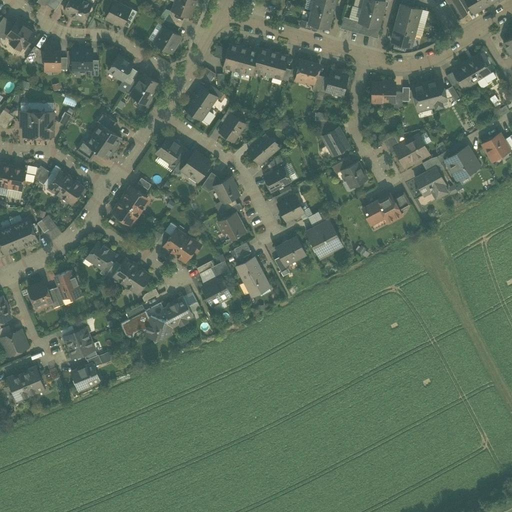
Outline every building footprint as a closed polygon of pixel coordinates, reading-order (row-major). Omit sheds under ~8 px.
[(55,10),(61,0),(47,0),(45,3),(55,10)] [(64,11),(83,21),(92,3),(85,0),(69,0),(68,3),(64,11)] [(195,0),(176,0),(172,11),(185,16),(189,18),(195,0)] [(332,15),(335,2),(326,0),(314,0),(312,9),(332,15)] [(364,0),(362,8),(382,13),(385,0),(383,0),(364,0)] [(462,3),(460,0),(454,0),(448,4),(452,9),(462,3)] [(467,0),(460,0),(462,3),(465,8),(467,11),(472,8),(467,0)] [(474,11),(485,4),(482,0),(467,0),(472,8),(473,9),(474,11)] [(115,21),(123,25),(123,24),(131,9),(131,8),(123,4),(121,7),(113,3),(106,18),(114,22),(115,21)] [(401,3),(398,16),(417,21),(421,8),(413,6),(401,3)] [(465,8),(462,3),(452,9),(455,14),(465,8)] [(123,24),(129,27),(137,11),(131,8),(131,9),(123,24)] [(379,26),(382,13),(362,8),(359,20),(362,21),(368,23),(375,25),(379,26)] [(467,11),(465,8),(455,14),(458,19),(468,13),(467,11)] [(328,27),(332,15),(312,9),(309,22),(318,25),(328,27)] [(172,11),(169,21),(175,24),(181,27),(185,16),(172,11)] [(0,21),(0,35),(1,36),(3,33),(7,35),(14,24),(4,16),(0,21)] [(340,28),(346,29),(349,18),(343,16),(340,28)] [(398,16),(394,28),(414,33),(417,21),(398,16)] [(172,30),(175,24),(169,21),(164,18),(161,24),(163,25),(164,25),(172,30)] [(346,29),(353,31),(356,19),(349,18),(346,29)] [(353,31),(359,33),(362,21),(359,20),(356,19),(353,31)] [(35,32),(23,24),(22,25),(16,21),(14,24),(7,35),(13,39),(10,42),(20,49),(22,45),(25,47),(35,32)] [(306,27),(317,30),(318,25),(309,22),(307,21),(306,27)] [(359,33),(365,34),(368,23),(362,21),(359,33)] [(365,34),(372,36),(375,25),(368,23),(365,34)] [(154,41),(172,52),(181,36),(172,30),(164,25),(163,25),(154,41)] [(379,26),(375,25),(372,36),(378,38),(381,26),(379,26)] [(411,46),(414,33),(394,28),(391,40),(395,41),(406,44),(411,46)] [(511,36),(503,42),(511,56),(511,36)] [(393,47),(405,50),(406,44),(395,41),(393,47)] [(223,67),(233,69),(239,46),(229,43),(228,48),(225,59),(223,67)] [(214,56),(225,59),(228,48),(217,45),(214,56)] [(26,59),(31,63),(40,49),(35,46),(26,59)] [(249,49),(239,46),(233,69),(242,72),(249,49)] [(52,70),(61,70),(61,58),(61,48),(45,47),(44,68),(52,68),(52,70)] [(259,47),(258,51),(253,71),(263,73),(269,50),(259,47)] [(91,69),(92,69),(92,59),(92,48),(73,48),(73,69),(91,69)] [(258,51),(249,49),(242,72),(252,75),(253,71),(258,51)] [(279,53),(269,50),(263,73),(272,76),(279,53)] [(289,55),(279,53),(272,76),(282,79),(285,67),(289,55)] [(108,70),(123,80),(131,67),(134,64),(118,54),(108,70)] [(480,54),(466,62),(477,80),(481,87),(488,83),(487,81),(495,76),(492,71),(491,72),(480,54)] [(314,83),(317,74),(319,64),(300,59),(295,78),(296,78),(314,83)] [(463,88),(477,80),(466,62),(452,70),(453,71),(459,81),(463,88)] [(123,80),(130,84),(137,73),(138,71),(131,67),(123,80)] [(199,76),(209,83),(215,73),(206,67),(199,76)] [(282,79),(288,80),(291,69),(285,67),(282,79)] [(325,90),(343,95),(349,76),(330,71),(328,77),(325,90)] [(447,87),(453,97),(457,94),(452,85),(459,81),(453,71),(446,75),(451,84),(447,87)] [(142,76),(137,73),(130,84),(126,91),(131,94),(142,76)] [(141,97),(148,101),(159,83),(143,74),(142,76),(131,94),(139,99),(141,97)] [(312,89),(318,91),(323,75),(317,74),(314,83),(312,89)] [(328,77),(323,75),(318,91),(325,93),(325,90),(328,77)] [(441,79),(425,83),(412,86),(418,110),(431,106),(435,105),(436,107),(443,105),(441,99),(447,98),(441,79)] [(394,101),(395,91),(395,82),(373,82),(372,101),(394,101)] [(216,97),(220,99),(224,94),(211,84),(207,89),(216,96),(216,97)] [(201,119),(201,118),(207,109),(216,97),(216,96),(207,89),(201,85),(185,108),(201,119)] [(402,107),(402,100),(403,91),(395,91),(394,101),(394,106),(402,107)] [(30,102),(30,108),(38,108),(41,111),(54,111),(54,102),(46,102),(44,103),(43,103),(41,102),(30,102)] [(220,120),(225,123),(232,113),(233,114),(236,109),(231,105),(220,120)] [(496,111),(499,116),(509,110),(506,105),(496,111)] [(53,135),(54,111),(41,111),(38,108),(30,108),(27,111),(21,111),(21,119),(24,119),(24,126),(24,132),(42,132),(42,135),(53,135)] [(4,109),(0,114),(0,125),(5,129),(14,116),(4,109)] [(213,113),(207,109),(201,118),(207,123),(213,113)] [(59,122),(66,125),(71,115),(65,111),(59,122)] [(101,123),(110,130),(117,121),(103,111),(96,121),(100,123),(101,123)] [(219,132),(233,141),(246,123),(233,114),(232,113),(225,123),(219,132)] [(314,120),(322,135),(336,127),(332,120),(314,120)] [(100,123),(94,133),(115,148),(117,146),(116,145),(121,137),(110,130),(101,123),(100,123)] [(322,135),(332,155),(339,151),(341,152),(344,151),(344,148),(349,146),(339,126),(336,127),(322,135)] [(250,140),(253,145),(263,137),(259,132),(250,140)] [(482,142),(493,161),(502,155),(501,154),(510,149),(504,139),(503,139),(498,132),(482,142)] [(113,151),(115,148),(94,133),(87,143),(86,143),(96,150),(107,158),(112,150),(113,151)] [(383,140),(389,151),(394,149),(394,148),(400,145),(394,135),(391,136),(383,140)] [(394,149),(403,166),(428,152),(419,135),(400,145),(394,148),(394,149)] [(170,162),(182,146),(168,136),(156,153),(170,162)] [(248,150),(259,163),(279,147),(275,143),(276,141),(273,137),(270,137),(266,141),(263,137),(253,145),(248,150)] [(76,149),(90,159),(96,150),(86,143),(87,143),(83,140),(76,149)] [(167,166),(173,170),(188,150),(182,146),(170,162),(167,166)] [(446,159),(458,179),(467,173),(469,174),(472,172),(473,170),(480,166),(475,157),(473,159),(466,146),(452,155),(445,159),(446,159)] [(448,149),(436,156),(440,162),(446,159),(445,159),(452,155),(448,149)] [(192,153),(188,150),(173,170),(178,174),(181,170),(192,153)] [(193,173),(198,177),(201,176),(205,170),(205,169),(210,161),(203,156),(202,156),(198,153),(198,152),(196,151),(194,151),(192,153),(181,170),(190,176),(193,173)] [(268,163),(273,171),(284,165),(278,155),(268,163)] [(332,166),(336,173),(342,170),(341,169),(353,163),(350,156),(332,166)] [(444,168),(440,162),(436,156),(431,158),(422,162),(427,171),(436,166),(438,171),(444,168)] [(350,178),(354,186),(367,178),(358,160),(353,163),(341,169),(342,170),(347,180),(350,178)] [(0,186),(8,187),(12,166),(0,163),(0,182),(1,182),(0,186)] [(27,164),(26,169),(24,179),(30,180),(33,176),(40,167),(27,164)] [(33,176),(39,181),(46,168),(41,165),(40,167),(33,176)] [(267,186),(271,193),(277,189),(276,188),(291,181),(284,165),(273,171),(263,176),(268,186),(267,186)] [(22,190),(24,179),(26,169),(12,166),(8,187),(22,190)] [(432,191),(436,198),(447,191),(444,184),(445,183),(438,171),(436,166),(427,171),(428,172),(415,179),(424,195),(432,191)] [(52,173),(46,168),(39,181),(44,184),(52,173)] [(53,190),(61,196),(72,179),(60,170),(49,185),(54,188),(53,190)] [(214,185),(220,181),(217,176),(211,171),(201,186),(208,191),(215,187),(214,185)] [(193,173),(190,176),(197,181),(201,176),(198,177),(193,173)] [(215,187),(223,203),(234,197),(239,195),(233,183),(234,183),(231,176),(220,181),(214,185),(215,187)] [(138,182),(148,189),(151,184),(141,177),(138,182)] [(84,187),(72,179),(61,196),(72,204),(84,187)] [(131,185),(122,199),(140,211),(146,203),(144,202),(147,197),(131,185)] [(275,196),(279,203),(295,195),(291,188),(275,196)] [(393,198),(399,210),(410,204),(403,192),(393,198)] [(385,217),(388,222),(402,214),(399,210),(393,198),(391,193),(365,207),(371,219),(383,213),(385,217)] [(299,214),(300,214),(304,212),(303,210),(295,194),(295,195),(279,203),(278,204),(287,221),(295,216),(296,218),(300,215),(299,214)] [(223,203),(227,209),(237,204),(234,197),(223,203)] [(134,220),(140,211),(122,199),(112,212),(129,224),(132,219),(134,220)] [(240,202),(237,204),(227,209),(225,210),(228,215),(235,211),(235,212),(243,208),(240,202)] [(309,207),(303,210),(304,212),(300,214),(303,219),(308,217),(312,214),(309,207)] [(217,221),(228,240),(246,231),(235,212),(235,211),(228,215),(217,221)] [(313,226),(314,228),(324,222),(323,221),(318,211),(312,214),(308,217),(313,226)] [(371,224),(385,217),(383,213),(371,219),(369,220),(371,224)] [(47,216),(42,219),(49,229),(51,231),(57,226),(48,214),(47,216)] [(22,222),(12,226),(21,247),(38,240),(29,218),(22,221),(22,222)] [(324,222),(330,222),(342,245),(332,250),(330,248),(320,253),(309,233),(314,228),(313,226),(305,230),(320,259),(333,252),(333,251),(344,245),(329,218),(323,221),(324,222)] [(44,233),(49,229),(42,219),(37,223),(44,233)] [(324,222),(314,228),(309,233),(330,222),(324,222)] [(309,233),(320,253),(330,248),(332,250),(342,245),(330,222),(309,233)] [(9,252),(21,247),(12,226),(3,230),(2,229),(0,229),(0,242),(1,245),(2,247),(6,246),(9,252)] [(163,246),(173,253),(186,235),(176,227),(171,234),(163,246)] [(154,247),(157,242),(162,234),(156,230),(148,243),(154,247)] [(165,230),(162,234),(157,242),(163,246),(171,234),(165,230)] [(193,240),(186,235),(173,253),(185,261),(197,245),(192,241),(193,240)] [(280,256),(285,265),(306,254),(297,236),(275,247),(280,256)] [(97,241),(87,255),(93,259),(92,261),(102,269),(103,269),(109,259),(114,253),(97,241)] [(234,248),(237,253),(249,247),(246,242),(234,248)] [(252,252),(249,247),(237,253),(239,258),(252,252)] [(89,265),(92,261),(93,259),(87,255),(84,261),(89,265)] [(244,279),(252,295),(253,295),(252,293),(268,284),(269,287),(270,286),(254,256),(238,265),(239,265),(245,278),(244,279)] [(275,259),(281,271),(286,268),(285,265),(280,256),(275,259)] [(118,279),(124,284),(137,265),(125,257),(121,264),(114,274),(119,277),(118,279)] [(107,273),(109,270),(114,263),(109,259),(103,269),(102,269),(100,272),(105,276),(107,273)] [(114,263),(109,270),(114,274),(121,264),(116,260),(114,263)] [(200,273),(211,267),(214,265),(211,260),(197,268),(200,273)] [(224,260),(214,265),(211,267),(217,279),(221,276),(230,272),(224,260)] [(150,275),(137,265),(124,284),(138,293),(150,275)] [(70,295),(72,298),(81,294),(71,269),(55,276),(59,286),(64,298),(70,295)] [(202,286),(212,305),(231,295),(221,276),(217,279),(202,286)] [(33,299),(36,306),(45,303),(46,304),(51,302),(52,302),(47,290),(44,281),(28,287),(31,293),(30,295),(31,298),(33,299)] [(252,293),(253,295),(269,287),(268,284),(252,293)] [(53,288),(60,305),(64,303),(63,299),(64,298),(59,286),(53,288)] [(51,302),(54,307),(60,305),(53,288),(47,290),(52,302),(51,302)] [(142,297),(144,301),(158,293),(156,288),(145,293),(142,297)] [(183,296),(188,305),(197,301),(192,291),(183,296)] [(0,321),(11,317),(7,306),(2,295),(0,295),(0,321)] [(163,308),(168,317),(173,326),(179,322),(180,325),(188,321),(187,318),(193,315),(191,311),(188,305),(183,296),(175,299),(176,301),(163,308)] [(200,307),(197,301),(188,305),(191,311),(200,307)] [(126,312),(129,318),(145,310),(142,303),(126,312)] [(128,335),(132,336),(134,331),(141,327),(146,329),(150,317),(149,317),(145,310),(129,318),(121,323),(127,335),(128,335)] [(168,328),(173,326),(168,317),(164,320),(151,315),(150,317),(146,329),(145,335),(152,337),(155,342),(171,333),(168,328)] [(72,325),(74,330),(85,326),(86,326),(89,325),(86,319),(72,325)] [(9,325),(1,328),(0,328),(0,337),(1,337),(12,332),(9,325)] [(74,330),(72,325),(61,330),(63,335),(74,330)] [(67,341),(69,346),(90,337),(86,326),(85,326),(74,330),(63,335),(65,341),(67,341)] [(4,344),(8,355),(28,347),(20,329),(12,332),(1,337),(3,336),(6,343),(4,344)] [(95,349),(90,337),(69,346),(71,351),(70,352),(72,358),(84,353),(95,349)] [(86,359),(87,359),(97,354),(95,349),(84,353),(86,359)] [(103,361),(111,359),(108,351),(101,353),(103,361)] [(99,354),(97,354),(87,359),(89,364),(93,363),(94,366),(102,363),(99,354)] [(71,372),(79,389),(95,383),(92,376),(98,374),(94,366),(93,363),(89,364),(71,372)] [(28,371),(21,374),(30,395),(45,389),(36,366),(27,369),(28,371)] [(17,400),(30,395),(21,374),(15,377),(14,375),(7,377),(17,400)] [(59,376),(54,378),(59,391),(64,388),(59,376)]
